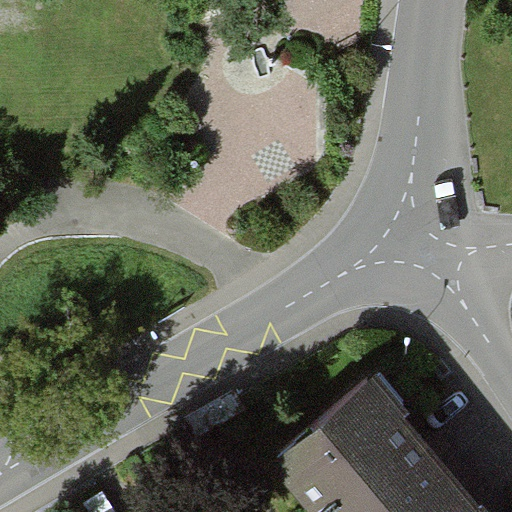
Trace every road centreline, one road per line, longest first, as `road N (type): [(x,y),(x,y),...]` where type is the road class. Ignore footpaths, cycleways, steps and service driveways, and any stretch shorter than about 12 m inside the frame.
road 1 (residential): [(427,223),(33,453)]
road 2 (unclassified): [(433,0),(417,160),(427,223)]
